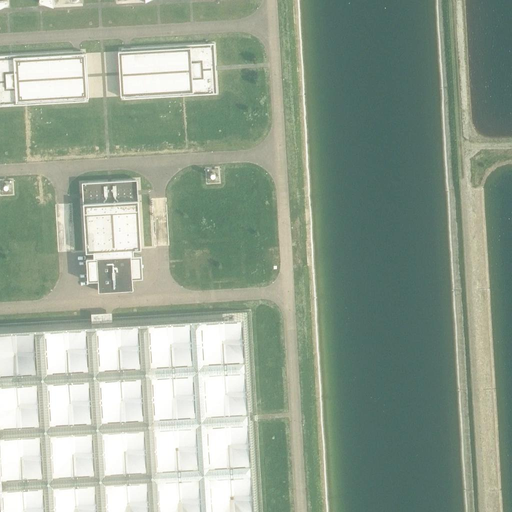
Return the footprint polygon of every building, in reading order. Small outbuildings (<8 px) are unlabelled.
[(0,0),(0,9),(3,9),(10,8),(9,0),(0,0)] [(39,0),(39,6),(46,6),(54,9),(54,6),(83,4),(82,0),(39,0)] [(214,44),(208,44),(122,49),(122,52),(118,52),(121,97),(124,97),(125,99),(217,94),(214,44)] [(86,99),(89,99),(86,54),(83,54),(83,51),(0,56),(0,106),(86,102),(86,99)] [(138,180),(82,183),(86,253),(94,253),(94,258),(87,258),(88,282),(99,281),(100,291),(133,290),(132,279),(143,278),(142,255),(134,256),(134,250),(142,250),(138,180)] [(0,511),(262,511),(258,420),(257,415),(251,310),(0,324),(0,511)]
